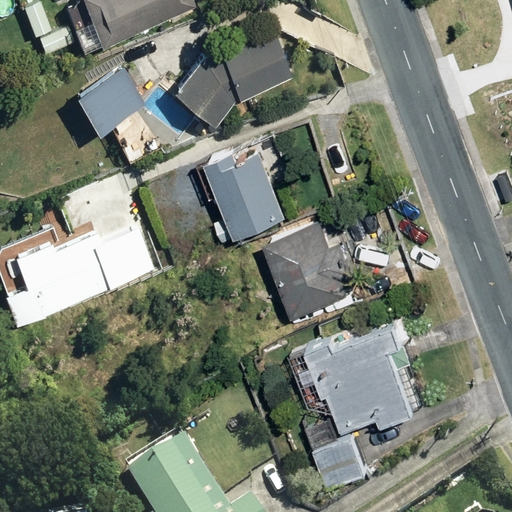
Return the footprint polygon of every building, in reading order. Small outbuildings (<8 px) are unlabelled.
[(31,0),(26,2),(38,30),(53,24),(43,0),(31,0)] [(197,0),(93,0),(108,38),(199,2),(197,0)] [(42,31),(48,47),(77,37),(71,21),(42,31)] [(181,83),(220,116),(239,94),(295,72),(277,22),(207,49),(181,83)] [(82,87),(105,125),(149,98),(126,59),(82,87)] [(200,122),(205,134),(218,128),(213,116),(200,122)] [(220,218),(228,240),(248,233),(247,231),(291,214),(266,146),(246,153),(243,144),(218,153),(238,211),(220,218)] [(511,199),(504,174),(493,177),(500,202),(511,199)] [(276,234),(303,310),(354,292),(347,274),(357,270),(345,238),(337,242),(327,215),(276,234)] [(338,387),(351,425),(389,411),(392,420),(423,408),(399,344),(413,340),(405,319),(345,341),(343,333),(318,342),(335,388),(338,387)] [(324,445),(338,482),(375,468),(361,431),(324,445)] [(133,479),(154,511),(263,511),(254,498),(234,511),(191,442),(133,479)]
